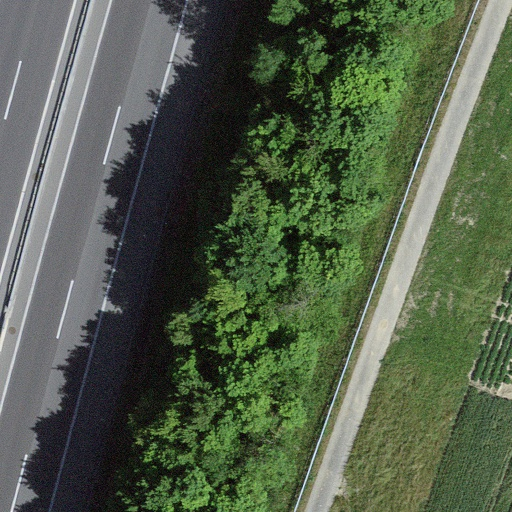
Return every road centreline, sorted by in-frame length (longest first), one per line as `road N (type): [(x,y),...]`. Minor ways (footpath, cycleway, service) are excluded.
road 1 (track): [(318,511),(501,0)]
road 2 (motorway): [(12,511),(149,0)]
road 3 (motorway): [(38,0),(0,140)]
